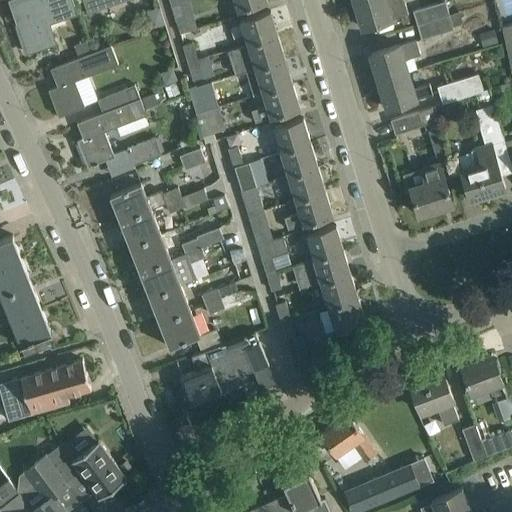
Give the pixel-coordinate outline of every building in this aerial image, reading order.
[(49,24),(78,14),(73,0),(8,0),(17,23),(19,22),(28,50),(26,51),(26,52),(55,42),(49,24)] [(84,0),(88,11),(121,0),(84,0)] [(177,20),(185,18),(180,0),(171,3),(177,20)] [(267,0),(235,0),(238,9),(268,0),(267,0)] [(354,0),(363,27),(408,13),(404,0),(354,0)] [(417,24),(450,14),(446,0),(413,10),(417,24)] [(160,6),(147,10),(152,27),(165,23),(160,6)] [(462,9),(450,14),(454,27),(463,24),(461,16),(464,15),(462,9)] [(241,19),(248,43),(278,34),(271,10),(241,19)] [(421,39),(454,28),(454,27),(450,14),(417,24),(421,39)] [(228,49),(235,74),(286,58),(278,34),(248,43),(228,49)] [(408,71),(404,58),(420,53),(416,40),(400,44),(400,43),(370,52),(379,80),(408,71)] [(198,59),(192,42),(184,44),(189,61),(198,59)] [(85,105),(75,80),(118,62),(111,44),(50,67),(51,68),(54,67),(60,84),(48,89),(59,115),(85,105)] [(251,96),(263,92),(293,83),(286,58),(235,74),(244,72),(251,96)] [(198,59),(189,61),(194,79),(203,76),(198,59)] [(177,79),(173,68),(162,72),(166,83),(177,79)] [(408,71),(379,80),(387,107),(433,94),(429,83),(413,88),(408,71)] [(484,90),(479,74),(437,87),(443,103),(484,90)] [(293,83),(263,92),(267,104),(251,109),(256,121),(301,107),(293,83)] [(102,111),(139,96),(134,84),(97,99),(102,111)] [(191,95),(196,112),(205,109),(200,92),(191,95)] [(146,113),(139,96),(102,111),(81,120),(87,135),(78,139),(88,165),(94,162),(94,164),(98,162),(98,161),(114,154),(104,130),(146,113)] [(506,187),(492,143),(505,140),(493,103),(476,108),(479,120),(478,120),(485,142),(475,146),(476,147),(472,148),(476,161),(460,166),(470,198),(506,187)] [(218,106),(205,109),(196,112),(205,142),(216,138),(214,131),(225,128),(218,106)] [(395,133),(425,124),(426,129),(428,129),(438,162),(422,167),(426,181),(411,186),(419,214),(453,203),(445,176),(452,173),(432,106),(391,119),(395,133)] [(273,126),(280,151),(311,142),(303,117),(284,123),(273,126)] [(234,165),(254,159),(245,130),(225,136),(234,165)] [(162,153),(155,135),(127,147),(134,164),(143,161),(153,157),(162,153)] [(214,156),(208,143),(200,146),(197,138),(177,146),(185,168),(214,156)] [(280,151),(288,175),(318,165),(311,142),(280,151)] [(268,181),(261,157),(254,159),(234,165),(241,189),(257,185),(268,181)] [(288,175),(295,199),(326,190),(318,165),(288,175)] [(166,201),(182,195),(178,186),(162,192),(161,190),(147,195),(142,182),(110,194),(120,219),(151,207),(152,208),(166,202),(166,201)] [(264,208),(257,185),(241,189),(248,213),(264,208)] [(204,186),(182,195),(166,201),(166,202),(170,211),(186,205),(186,206),(208,197),(204,186)] [(333,214),(326,190),(295,199),(299,212),(284,216),(288,228),(314,220),(333,214)] [(230,206),(224,194),(213,198),(218,210),(230,206)] [(120,219),(130,245),(161,232),(152,208),(151,207),(120,219)] [(273,238),(264,208),(248,213),(257,243),(273,238)] [(179,234),(194,228),(190,221),(176,226),(179,234)] [(306,233),(314,257),(343,248),(336,224),(306,233)] [(182,243),(186,253),(220,239),(224,238),(219,226),(196,235),(197,237),(182,243)] [(130,245),(140,270),(171,258),(161,232),(130,245)] [(0,268),(23,260),(13,234),(0,239),(0,268)] [(266,272),(274,269),(271,256),(288,251),(282,235),(273,238),(257,243),(266,272)] [(225,251),(220,239),(186,253),(190,262),(205,256),(207,259),(225,251)] [(242,247),(229,249),(234,263),(246,258),(242,247)] [(351,273),(343,248),(314,257),(304,260),(312,285),(321,282),(351,273)] [(140,270),(150,296),(181,283),(171,258),(140,270)] [(0,268),(0,293),(1,296),(33,283),(23,260),(0,268)] [(271,290),(280,287),(274,269),(266,272),(271,290)] [(321,282),(329,306),(358,297),(351,273),(321,282)] [(202,293),(206,303),(221,297),(240,290),(235,278),(216,286),(217,287),(202,293)] [(1,296),(11,320),(43,307),(33,283),(1,296)] [(150,296),(160,321),(191,309),(181,283),(150,296)] [(221,297),(206,303),(209,312),(225,306),(221,297)] [(358,297),(329,306),(336,331),(366,322),(358,297)] [(281,321),(290,318),(284,301),(276,303),(281,321)] [(43,307),(11,320),(21,345),(53,332),(43,307)] [(191,309),(160,321),(170,346),(201,334),(191,309)] [(295,336),(290,318),(281,321),(286,338),(295,336)] [(197,369),(181,375),(191,401),(222,389),(219,382),(253,369),(253,370),(269,363),(261,345),(255,331),(210,348),(192,355),(197,369)] [(492,353),(462,364),(472,392),(492,385),(497,400),(508,396),(497,368),(500,366),(497,358),(494,359),(492,353)] [(83,358),(0,382),(0,389),(9,419),(70,401),(68,396),(92,389),(83,358)] [(411,383),(418,402),(421,410),(437,404),(444,424),(459,419),(452,398),(453,398),(443,371),(411,383)] [(320,432),(331,448),(336,455),(353,443),(365,459),(376,451),(349,412),(320,432)] [(474,460),(487,455),(482,440),(475,423),(462,428),(474,460)] [(511,429),(511,428),(482,440),(487,455),(511,445),(511,429)] [(47,453),(67,479),(80,469),(100,496),(112,487),(114,490),(126,481),(124,478),(127,476),(99,439),(75,456),(64,441),(47,453)] [(22,497),(32,511),(68,511),(54,494),(69,483),(47,453),(24,470),(37,486),(22,497)] [(410,462),(344,490),(353,511),(356,511),(419,486),(410,462)] [(328,511),(332,511),(325,497),(321,498),(309,472),(285,482),(289,491),(296,505),(281,511),(280,511),(328,511)] [(288,492),(243,511),(280,511),(281,511),(296,505),(285,482),(284,483),(288,492)] [(432,499),(437,511),(470,511),(473,511),(462,487),(444,494),(432,499)] [(19,493),(0,507),(0,511),(32,511),(22,497),(19,493)]
